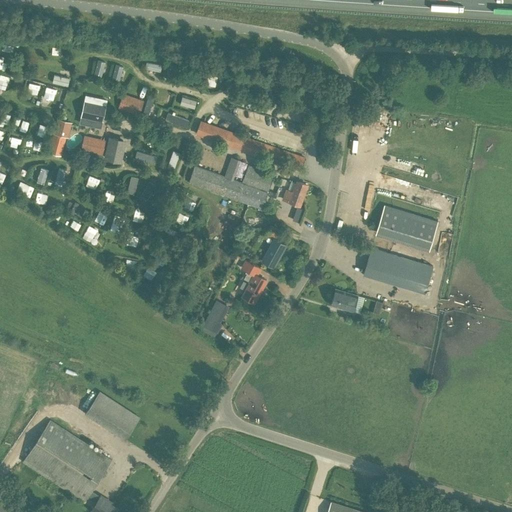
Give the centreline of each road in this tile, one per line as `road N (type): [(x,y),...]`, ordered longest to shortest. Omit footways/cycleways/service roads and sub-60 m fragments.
road 1 (unclassified): [(213,414),(316,257),(349,60),(315,41),(21,0)]
road 2 (unclassified): [(500,511),(213,414)]
road 3 (track): [(511,60),(376,49),(349,60)]
